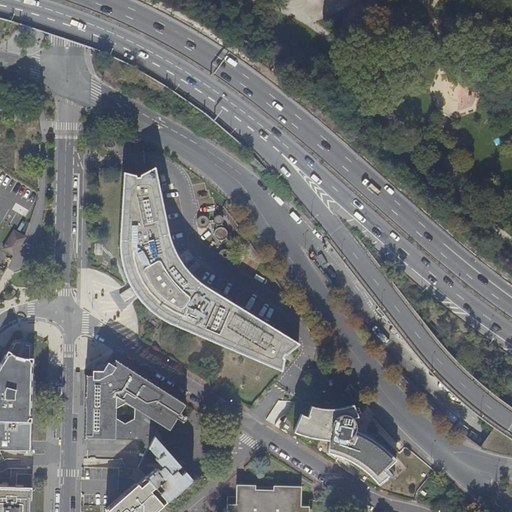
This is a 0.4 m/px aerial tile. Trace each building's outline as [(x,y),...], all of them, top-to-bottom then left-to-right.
[(134,174),(120,171),(117,243),(119,261),(121,270),(124,278),(128,285),(123,288),(118,291),(123,300),(129,296),(133,293),(139,301),(147,309),(158,317),(167,322),(172,325),(281,371),(284,358),(283,356),(284,354),(286,354),(300,343),(222,296),(200,282),(191,273),(182,261),(192,255),(187,247),(176,253),(168,233),(155,174),(154,167),(138,174),(137,176),(135,176),(134,174)] [(221,239),(226,232),(219,227),(214,234),(221,239)] [(17,251),(25,237),(14,231),(3,249),(11,254),(14,249),(17,251)] [(0,449),(30,450),(32,345),(15,340),(0,363),(0,449)] [(142,439),(148,447),(153,436),(160,443),(185,404),(115,359),(112,364),(107,361),(106,364),(102,370),(95,370),(92,370),(92,375),(86,375),(85,438),(142,439)] [(95,366),(95,370),(102,370),(106,364),(103,363),(102,363),(100,361),(99,361),(97,362),(96,363),(96,366),(95,366)] [(357,416),(352,403),(341,407),(331,408),(322,407),(310,405),(307,415),(300,413),(293,430),(296,432),(307,436),(315,438),(329,439),(326,452),(336,454),(347,459),(354,463),(363,469),(371,477),(377,484),(388,475),(384,470),(396,459),(385,449),(377,442),(367,435),(358,431),(355,429),(355,424),(353,418),(357,416)] [(167,500),(191,479),(182,468),(178,472),(176,469),(179,465),(160,443),(153,436),(148,447),(157,457),(155,459),(162,467),(159,470),(158,468),(157,469),(155,468),(146,477),(155,487),(158,484),(163,489),(160,492),(167,500)] [(271,469),(277,460),(272,457),(269,457),(264,464),(269,469),(271,469)] [(154,511),(163,504),(167,500),(160,492),(155,487),(146,477),(145,476),(108,509),(108,511),(154,511)] [(0,511),(30,511),(32,487),(0,486),(0,511)] [(322,511),(323,500),(309,499),(308,507),(300,507),(300,488),(235,486),(235,497),(226,497),(225,511),(322,511)]
